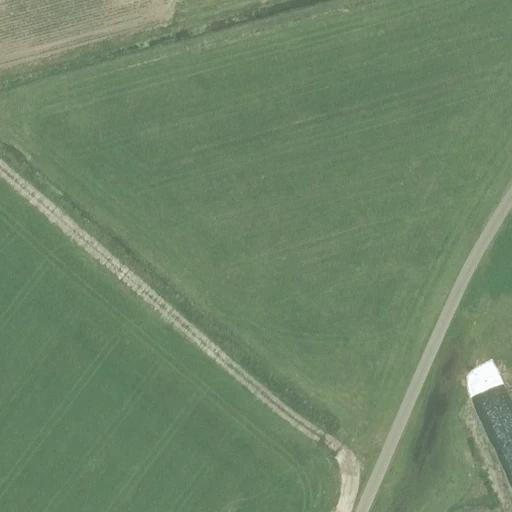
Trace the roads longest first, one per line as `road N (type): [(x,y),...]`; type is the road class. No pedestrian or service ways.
road 1 (track): [(0,164),(354,469),(338,511)]
road 2 (unclassified): [(362,511),(431,345),(511,196)]
